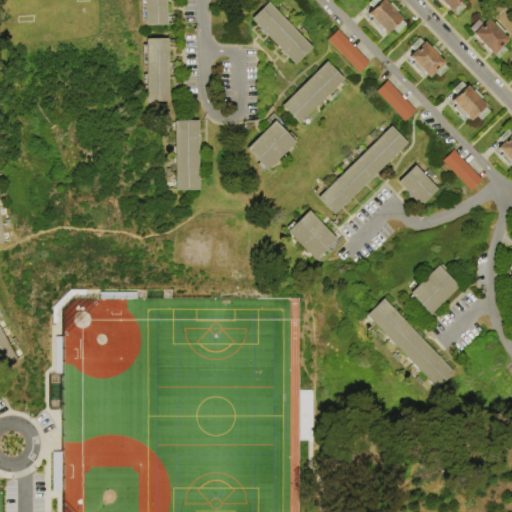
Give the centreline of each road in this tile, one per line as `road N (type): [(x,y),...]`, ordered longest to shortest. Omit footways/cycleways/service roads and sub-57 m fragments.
road 1 (residential): [(511,353),(494,320),(489,285),(502,187),(321,0)]
road 2 (residential): [(414,0),(511,104)]
